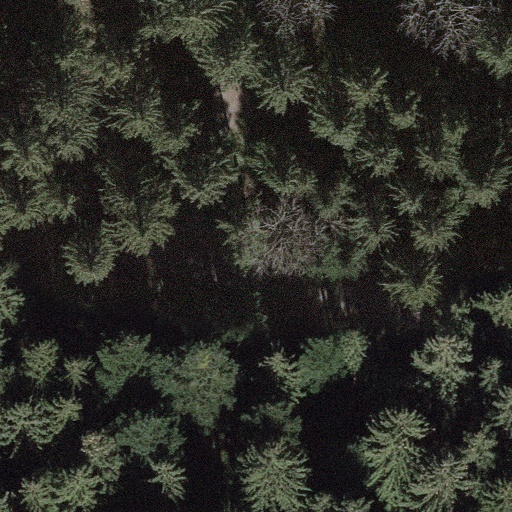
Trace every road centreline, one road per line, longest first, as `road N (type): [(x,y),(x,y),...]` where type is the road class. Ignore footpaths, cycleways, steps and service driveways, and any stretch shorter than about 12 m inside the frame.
road 1 (track): [(511,353),(199,253),(0,225)]
road 2 (track): [(199,253),(246,0)]
